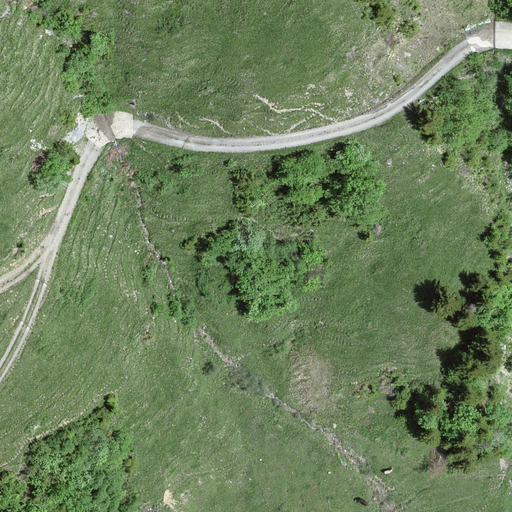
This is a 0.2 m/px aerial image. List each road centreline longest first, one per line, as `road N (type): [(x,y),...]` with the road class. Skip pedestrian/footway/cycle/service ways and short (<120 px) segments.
road 1 (track): [(53,239),(87,153),(110,125),(230,145),(360,124),(398,105),(466,46),(511,37)]
road 2 (track): [(53,239),(0,375)]
